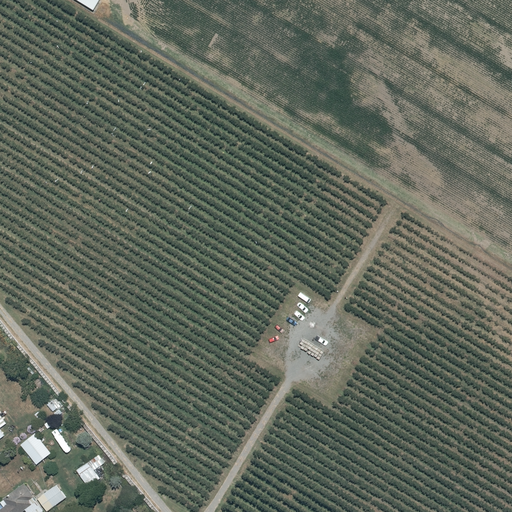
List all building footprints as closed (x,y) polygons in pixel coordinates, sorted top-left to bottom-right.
[(76,0),(93,10),(99,0),(76,0)] [(51,453),(35,433),(22,444),(37,464),(51,453)] [(104,463),(98,453),(89,458),(91,461),(78,469),(88,486),(101,478),(95,469),(104,463)] [(38,498),(26,482),(0,501),(0,511),(22,511),(27,509),(29,511),(42,511),(46,510),(38,498)] [(68,496),(58,483),(39,497),(49,510),(68,496)]
